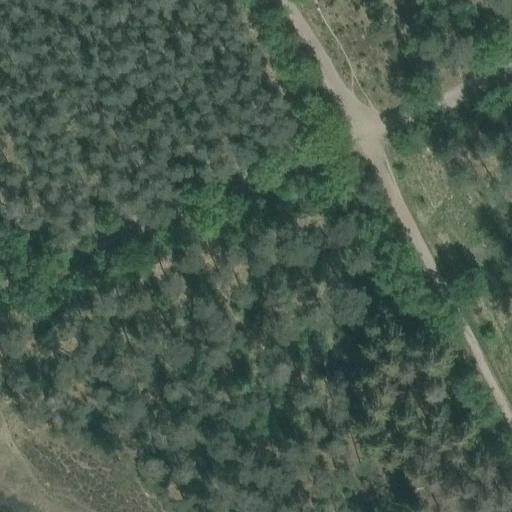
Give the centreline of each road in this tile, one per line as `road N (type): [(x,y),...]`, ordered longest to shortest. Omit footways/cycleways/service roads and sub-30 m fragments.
road 1 (track): [(354,139),(0,288)]
road 2 (track): [(511,409),(354,139)]
road 3 (track): [(511,65),(354,139)]
road 4 (track): [(354,139),(274,0)]
